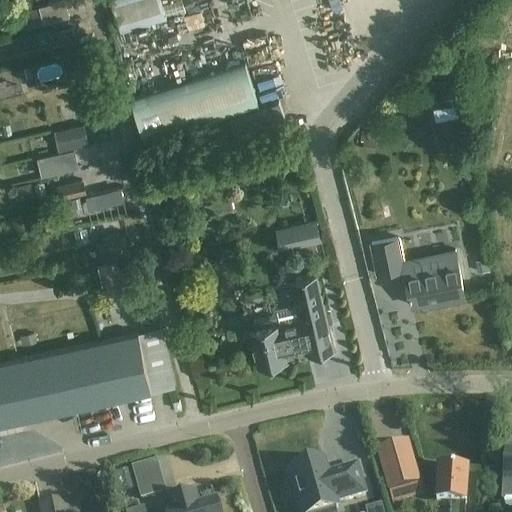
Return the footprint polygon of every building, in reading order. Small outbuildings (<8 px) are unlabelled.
[(63,0),(27,10),(31,26),(44,22),(44,23),(70,16),(65,0),(63,0)] [(110,0),(119,27),(166,13),(161,0),(110,0)] [(383,41),(394,30),(380,16),(369,27),(383,41)] [(51,34),(55,46),(77,41),(73,28),(51,34)] [(57,53),(45,59),(53,75),(65,70),(57,53)] [(282,56),(266,65),(274,80),(290,71),(282,56)] [(246,63),(131,99),(146,145),(260,109),(246,63)] [(450,104),(451,112),(474,111),(474,103),(450,104)] [(54,131),(59,152),(89,145),(84,123),(54,131)] [(75,150),(38,158),(42,176),(79,168),(75,150)] [(57,186),(60,200),(87,193),(84,179),(57,186)] [(14,185),(0,188),(0,203),(17,199),(14,185)] [(110,187),(91,191),(93,201),(112,197),(110,187)] [(44,217),(47,230),(74,224),(71,211),(44,217)] [(98,242),(102,260),(128,255),(124,236),(98,242)] [(399,237),(371,242),(378,275),(391,272),(404,269),(405,269),(403,260),(402,253),(399,237)] [(502,248),(491,250),(493,264),(505,262),(502,248)] [(456,249),(403,260),(405,269),(404,269),(411,305),(440,300),(440,303),(465,298),(456,249)] [(98,265),(106,300),(130,295),(128,286),(139,283),(134,262),(124,264),(123,260),(98,265)] [(249,329),(258,367),(288,360),(287,355),(308,351),(309,355),(335,350),(318,273),(292,279),(301,319),(280,324),(280,323),(275,324),(274,320),(271,318),(256,321),(253,324),(254,328),(249,329)] [(0,426),(173,388),(160,328),(0,363),(0,426)] [(377,452),(389,494),(420,485),(408,443),(377,452)] [(328,511),(336,510),(338,509),(337,504),(366,496),(357,467),(329,476),(324,461),(291,471),(302,511),(328,511)] [(133,470),(142,501),(165,495),(157,464),(133,470)] [(450,511),(464,511),(468,472),(439,470),(436,504),(451,505),(450,511)] [(219,511),(217,502),(199,507),(195,495),(168,502),(170,511),(219,511)] [(40,507),(40,511),(67,511),(65,502),(40,507)]
